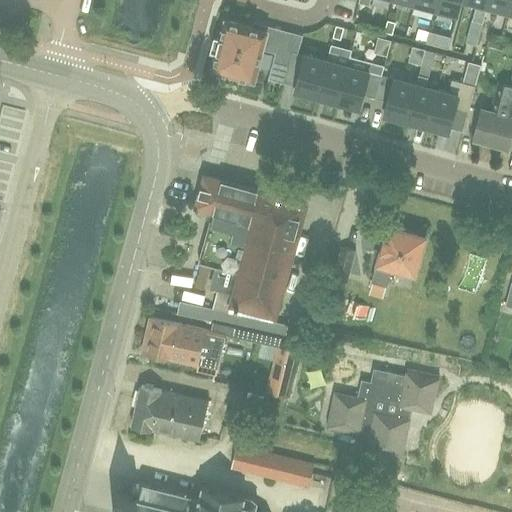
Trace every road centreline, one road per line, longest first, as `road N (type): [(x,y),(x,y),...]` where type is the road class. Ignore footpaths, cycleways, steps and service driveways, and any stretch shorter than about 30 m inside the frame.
road 1 (tertiary): [(65,511),(160,159),(145,109)]
road 2 (residential): [(511,188),(190,99)]
road 3 (unclassified): [(0,299),(58,75)]
